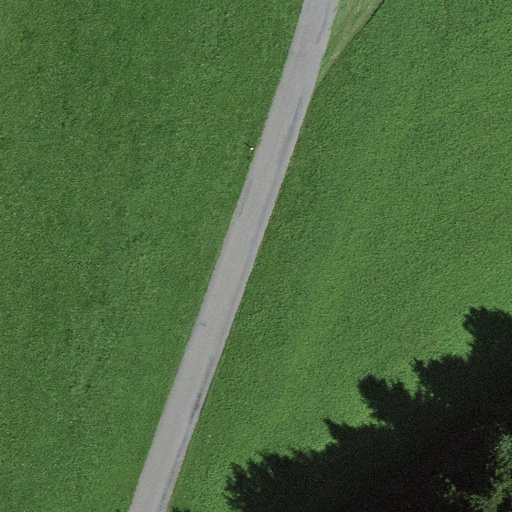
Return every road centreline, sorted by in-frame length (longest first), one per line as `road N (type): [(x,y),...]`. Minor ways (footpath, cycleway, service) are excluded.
road 1 (unclassified): [(151,511),(322,0)]
road 2 (track): [(511,430),(384,511)]
